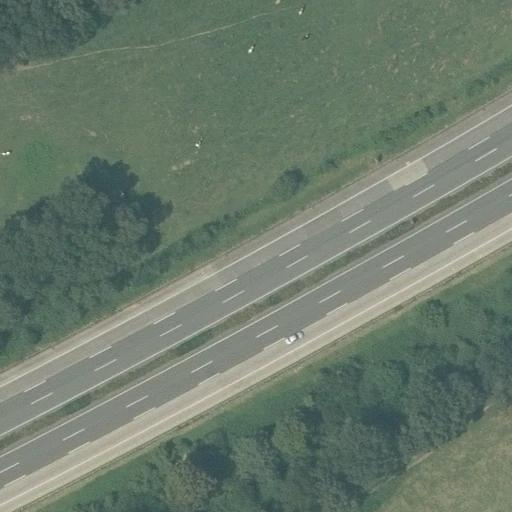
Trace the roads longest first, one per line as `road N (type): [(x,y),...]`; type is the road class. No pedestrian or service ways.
road 1 (motorway): [(511,124),(409,188),(0,406)]
road 2 (motorway): [(0,492),(222,379),(511,214)]
road 3 (track): [(335,511),(511,387)]
